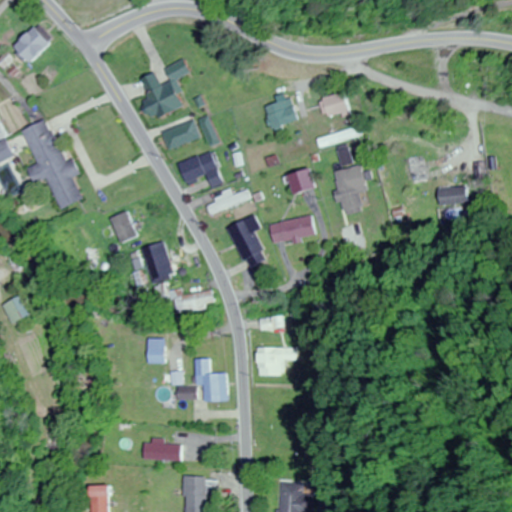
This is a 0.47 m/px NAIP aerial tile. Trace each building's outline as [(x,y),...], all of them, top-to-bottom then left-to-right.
[(21,48),(38,65),(61,43),(45,26),(21,48)] [(173,68),(179,81),(169,85),(164,74),(148,81),(164,119),(194,107),(183,80),(198,74),(193,60),(173,68)] [(334,121),(359,113),(352,91),(327,99),(334,121)] [(273,108),(282,130),(308,120),(299,98),(273,108)] [(219,146),(228,142),(215,117),(207,121),(219,146)] [(31,130),(45,165),(36,168),(42,184),(55,178),(67,210),(90,201),(81,177),(88,174),(82,159),(72,162),(56,120),(31,130)] [(171,132),(177,150),(209,139),(203,120),(171,132)] [(329,148),(369,135),(366,126),(326,139),(329,148)] [(0,167),(24,156),(15,138),(0,145),(0,167)] [(352,166),(362,162),(357,148),(347,152),(352,166)] [(231,184),(222,153),(188,163),(194,184),(218,177),(221,187),(231,184)] [(437,181),(433,155),(416,158),(420,184),(437,181)] [(373,212),(364,167),(344,172),(352,216),(373,212)] [(329,188),(324,169),(301,175),(306,194),(329,188)] [(242,196),(240,192),(215,204),(220,216),(259,198),(255,190),(242,196)] [(472,206),(472,190),(445,190),(445,206),(472,206)] [(119,219),(130,243),(146,236),(135,212),(119,219)] [(237,227),(256,270),(277,261),(263,230),(269,228),(263,216),(237,227)] [(326,235),(322,216),(281,224),(285,244),(326,235)] [(182,275),(172,242),(149,250),(159,283),(182,275)] [(223,306),(221,290),(190,295),(189,289),(174,292),(175,299),(179,298),(182,313),(223,306)] [(35,314),(26,295),(3,306),(13,325),(35,314)] [(173,364),(173,339),(155,339),(155,364),(173,364)] [(265,375),(289,375),(289,360),(300,360),(300,348),(265,348),(265,375)] [(211,385),(212,402),(235,401),(234,373),(218,374),(218,359),(202,359),(203,385),(211,385)] [(183,387),(183,399),(204,399),(204,387),(183,387)] [(188,460),(188,445),(170,445),(170,441),(150,441),(150,460),(188,460)] [(211,511),(212,496),(221,496),(221,477),(190,476),(189,511),(211,511)] [(310,511),(311,483),(283,481),(282,511),(310,511)] [(120,495),(120,487),(98,487),(98,495),(120,495)]
